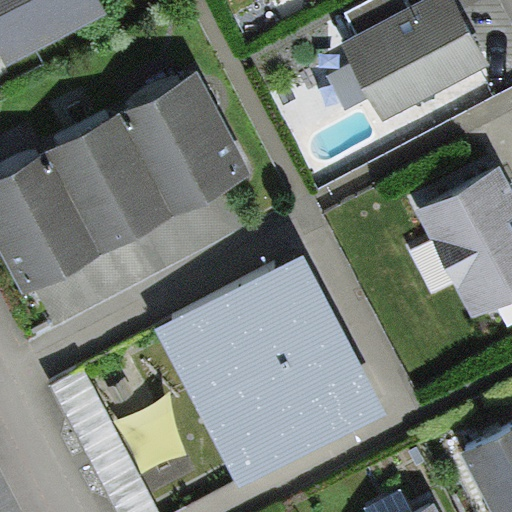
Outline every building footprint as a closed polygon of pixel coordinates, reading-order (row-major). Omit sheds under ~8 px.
[(100,0),(0,0),(0,51),(8,66),(107,14),(100,0)] [(356,32),(342,39),(354,62),(372,98),(383,119),(489,65),(455,0),(419,0),(411,4),(356,32)] [(411,4),(408,0),(371,0),(346,13),(356,32),(411,4)] [(354,62),(328,76),(346,111),(372,98),(354,62)] [(201,72),(123,113),(178,218),(256,177),(201,72)] [(178,218),(123,113),(47,152),(102,258),(178,218)] [(0,249),(25,298),(102,258),(47,152),(0,176),(0,249)] [(511,185),(501,164),(416,208),(474,317),(511,297),(511,185)] [(303,252),(154,329),(238,489),(387,411),(303,252)] [(156,511),(83,369),(55,383),(121,511),(156,511)] [(511,511),(511,427),(461,454),(492,511),(511,511)]
